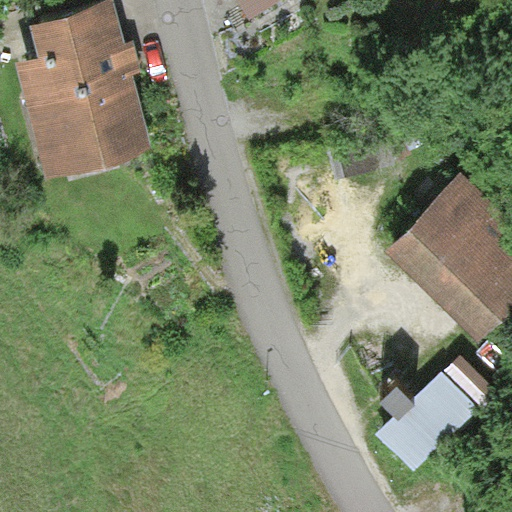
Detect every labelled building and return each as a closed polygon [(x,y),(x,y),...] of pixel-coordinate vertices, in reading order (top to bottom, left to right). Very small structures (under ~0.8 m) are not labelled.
[(45,0),(32,3),(40,37),(122,17),(117,0),(45,0)] [(40,37),(18,44),(48,158),(150,132),(134,71),(144,69),(137,44),(134,31),(126,33),(122,17),(40,37)] [(394,156),(385,121),(326,137),(336,172),(394,156)] [(511,290),(511,205),(462,156),(387,230),(480,323),(511,290)] [(502,388),(462,346),(444,363),(442,360),(377,423),(414,464),(481,399),(486,405),(502,388)]
